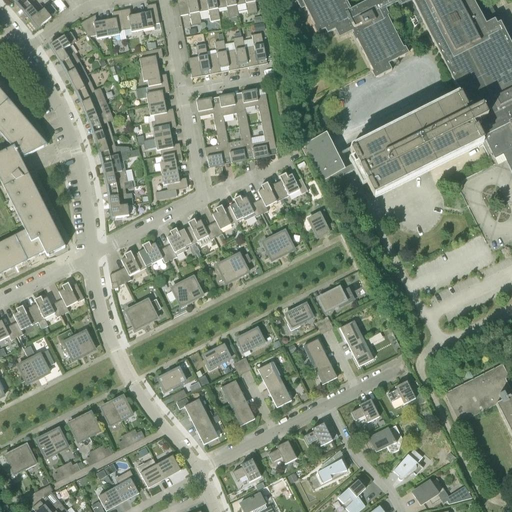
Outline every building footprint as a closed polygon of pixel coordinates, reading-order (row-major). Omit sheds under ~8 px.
[(31,20),(43,9),(37,1),(35,0),(27,0),(20,7),(24,12),(31,20)] [(201,24),(199,13),(196,0),(190,0),(188,0),(187,0),(176,0),(180,17),(190,15),(192,26),(201,24)] [(220,21),(218,10),(215,0),(196,0),(199,13),(209,12),(211,23),(220,21)] [(238,22),(237,17),(239,17),(237,6),(235,0),(215,0),(218,10),(227,8),(229,19),(231,19),(232,23),(238,22)] [(235,0),(237,6),(246,4),(248,15),(257,14),(254,0),(235,0)] [(369,0),(351,10),(347,2),(345,2),(343,0),(296,0),(301,9),(305,7),(314,26),(313,27),(317,34),(325,30),(327,34),(335,30),(339,39),(352,32),(353,33),(352,34),(355,41),(357,41),(373,72),(371,73),(375,80),(392,72),(390,68),(396,64),(395,61),(408,55),(405,48),(403,49),(387,17),(389,16),(386,10),(397,4),(399,8),(412,1),(456,87),(459,94),(350,149),(351,151),(350,151),(354,158),(349,160),(352,167),(345,171),(326,134),(301,147),(319,183),(322,182),(325,187),(354,172),(362,187),(367,184),(373,197),(374,196),(375,198),(429,172),(483,144),(482,143),(483,142),(482,139),(484,138),(495,159),(503,155),(508,165),(511,163),(511,47),(500,23),(497,25),(494,21),(498,19),(491,4),(478,11),(473,0),(369,0)] [(38,29),(42,26),(57,14),(50,5),(44,10),(43,9),(31,20),(38,29)] [(140,15),(143,31),(154,29),(154,25),(160,24),(156,5),(147,6),(148,13),(140,15)] [(132,33),(143,31),(140,15),(132,16),(130,10),(121,11),(125,31),(126,36),(132,35),(132,33)] [(119,32),(125,31),(121,11),(112,13),(114,20),(105,21),(108,38),(120,35),(119,32)] [(97,40),(108,38),(105,21),(97,23),(96,16),(92,18),(83,23),(81,25),(89,38),(96,36),(97,40)] [(56,56),(70,46),(77,42),(71,33),(50,46),(56,56)] [(189,44),(205,42),(203,33),(188,35),(189,44)] [(257,61),(266,60),(261,34),(252,36),(254,47),(245,49),(247,63),(248,69),(259,67),(257,61)] [(239,65),(247,63),(245,49),(243,38),(233,40),(235,51),(226,52),(228,67),(229,73),(240,71),(239,65)] [(220,68),(228,67),(226,52),(224,41),(215,43),(217,54),(208,56),(210,70),(211,76),(221,74),(220,68)] [(201,72),(210,70),(208,56),(205,45),(196,47),(198,58),(188,60),(192,80),(193,80),(203,78),(201,72)] [(64,69),(79,61),(76,56),(70,46),(56,56),(61,64),(64,69)] [(142,71),(158,68),(157,60),(163,59),(161,49),(142,53),(143,59),(140,60),(142,71)] [(72,83),(87,74),(82,66),(79,61),(64,69),(67,74),(72,83)] [(149,88),(168,84),(166,75),(160,77),(158,68),(142,71),(144,83),(147,82),(149,88)] [(79,98),(95,90),(92,86),(87,74),(72,83),(77,93),(79,98)] [(148,106),(165,103),(163,94),(170,93),(168,84),(149,88),(136,90),(137,99),(147,98),(148,106)] [(85,112),(106,102),(102,93),(100,89),(95,91),(95,90),(79,98),(82,104),(85,112)] [(28,175),(20,166),(16,161),(41,139),(0,90),(0,129),(15,147),(6,151),(3,149),(0,148),(0,176),(29,232),(0,246),(0,275),(45,253),(47,257),(65,248),(52,223),(28,175)] [(262,124),(271,122),(266,95),(257,97),(256,91),(242,94),(243,100),(248,127),(249,127),(245,109),(258,106),(262,124)] [(239,128),(248,127),(243,100),(234,101),(233,95),(219,98),(220,104),(225,131),(226,131),(223,117),(237,114),(239,128)] [(217,133),(225,131),(220,104),(212,105),(211,100),(196,103),(197,103),(199,118),(213,115),(217,133)] [(92,128),(108,123),(106,117),(102,107),(107,105),(106,102),(85,112),(90,123),(92,128)] [(155,122),(175,119),(173,110),(166,111),(165,103),(148,106),(151,117),(154,117),(155,122)] [(155,140),(171,137),(170,129),(176,128),(175,119),(155,122),(156,129),(153,129),(155,140)] [(268,151),(276,150),(271,122),(262,124),(264,136),(251,139),(249,127),(248,127),(253,154),(254,160),(269,157),(268,151)] [(97,146),(114,142),(110,128),(108,123),(92,128),(94,134),(97,146)] [(245,156),(253,154),(248,127),(239,128),(242,141),(228,144),(226,131),(225,131),(230,158),(232,164),(246,161),(245,156)] [(222,160),(230,158),(225,131),(217,133),(219,146),(205,148),(209,168),(208,168),(209,169),(223,166),(222,160)] [(162,157),(181,153),(180,145),(173,146),(171,137),(155,140),(157,152),(161,151),(162,157)] [(145,140),(146,150),(156,149),(154,139),(145,140)] [(119,158),(118,155),(124,154),(129,152),(128,148),(116,147),(114,142),(97,146),(100,154),(102,161),(119,158)] [(162,175),(178,172),(176,164),(183,162),(181,153),(162,157),(163,163),(159,164),(162,175)] [(105,175),(122,172),(120,161),(119,158),(102,161),(103,166),(105,175)] [(303,162),(296,166),(298,170),(306,166),(303,162)] [(132,181),(128,182),(126,172),(122,172),(105,175),(108,186),(109,193),(126,191),(125,189),(133,188),(132,181)] [(178,172),(162,175),(164,186),(167,186),(168,192),(188,188),(186,179),(179,180),(178,172)] [(289,196),(300,191),(296,183),(292,175),(287,178),(286,174),(279,178),(281,182),(276,184),(284,199),(289,197),(289,196)] [(302,180),(296,183),(300,191),(302,195),(308,192),(302,180)] [(277,203),(284,199),(276,184),(269,187),(267,184),(261,187),(263,190),(258,192),(262,200),(266,208),(276,203),(277,203)] [(111,207),(128,206),(126,195),(126,191),(109,193),(110,198),(111,207)] [(245,221),(255,216),(250,206),(246,198),(242,200),(240,197),(234,200),(236,204),(230,207),(237,223),(244,220),(245,221)] [(266,208),(262,200),(256,203),(262,215),(268,212),(266,208)] [(255,216),(256,218),(262,215),(256,203),(250,206),(255,216)] [(112,219),(137,216),(135,205),(128,206),(111,207),(112,219)] [(231,226),(237,223),(230,207),(224,210),(222,206),(215,210),(217,213),(212,215),(216,223),(220,231),(231,225),(231,226)] [(319,215),(308,220),(317,239),(329,233),(319,215)] [(198,242),(208,237),(205,229),(201,221),(196,223),(195,220),(188,223),(190,227),(184,230),(194,249),(196,248),(195,244),(198,242)] [(220,231),(216,223),(210,226),(217,238),(219,237),(222,235),(220,231)] [(205,229),(208,237),(211,241),(217,238),(210,226),(205,229)] [(191,250),(194,249),(184,230),(178,233),(176,229),(170,233),(171,236),(167,238),(171,246),(175,254),(185,248),(186,249),(189,247),(191,250)] [(274,237),(284,256),(294,251),(285,232),(274,237)] [(272,262),(284,256),(274,237),(262,243),(272,262)] [(153,265),(163,260),(159,251),(155,244),(151,246),(149,243),(143,246),(145,250),(138,253),(146,269),(153,265)] [(177,258),(175,254),(171,246),(165,249),(171,261),(177,258)] [(159,251),(163,260),(165,264),(171,261),(165,249),(159,251)] [(140,272),(146,269),(138,253),(133,256),(131,252),(124,256),(126,259),(121,261),(125,268),(129,277),(140,271),(140,272)] [(229,260),(239,279),(248,274),(244,265),(250,262),(247,256),(241,259),(239,255),(229,260)] [(226,285),(239,279),(229,260),(217,266),(226,285)] [(129,277),(125,268),(119,271),(126,284),(132,281),(129,277)] [(117,283),(118,288),(126,284),(119,271),(110,276),(111,284),(117,283)] [(182,284),(191,302),(203,297),(194,278),(182,284)] [(63,300),(67,308),(77,303),(84,300),(77,284),(70,288),(68,284),(62,287),(63,290),(59,293),(63,300)] [(181,308),(191,302),(182,284),(171,289),(181,308)] [(339,288),(319,299),(325,312),(346,302),(339,288)] [(55,314),(51,306),(47,298),(43,301),(41,297),(35,301),(36,305),(31,307),(38,323),(43,333),(48,331),(46,328),(48,327),(45,320),(44,319),(55,314)] [(63,300),(57,303),(63,315),(69,312),(67,308),(63,300)] [(157,320),(154,313),(160,310),(156,301),(150,304),(148,301),(137,307),(146,325),(157,320)] [(57,303),(51,306),(55,314),(57,318),(63,315),(57,303)] [(306,305),(285,316),(292,329),(313,319),(306,305)] [(17,323),(21,331),(32,326),(38,323),(31,307),(25,310),(23,307),(16,310),(18,313),(13,315),(17,323)] [(135,331),(146,325),(137,307),(126,312),(135,331)] [(327,318),(322,321),(327,332),(333,329),(327,318)] [(0,341),(9,337),(5,329),(2,321),(0,322),(0,341)] [(322,321),(317,324),(322,334),(327,332),(322,321)] [(350,349),(364,342),(354,322),(340,329),(350,349)] [(17,323),(11,326),(18,338),(24,335),(21,331),(17,323)] [(11,326),(5,329),(9,337),(12,341),(18,338),(11,326)] [(257,330),(236,340),(243,354),(264,343),(257,330)] [(74,338),(84,357),(95,351),(86,332),(74,338)] [(73,362),(84,357),(74,338),(64,343),(73,362)] [(312,366),(327,359),(318,340),(303,348),(312,366)] [(364,342),(350,349),(359,368),(374,360),(364,342)] [(224,347),(203,357),(210,370),(231,360),(224,347)] [(30,360),(39,379),(50,374),(40,355),(30,360)] [(327,359),(312,366),(322,386),(337,379),(327,359)] [(27,385),(39,379),(30,360),(18,366),(27,385)] [(245,360),(240,362),(245,373),(250,370),(245,360)] [(240,362),(234,365),(240,376),(245,373),(240,362)] [(267,389),(282,382),(272,363),(258,371),(267,389)] [(511,392),(505,380),(509,378),(502,365),(445,394),(460,424),(496,406),(511,437),(511,396),(510,398),(510,397),(511,395),(511,392)] [(165,393),(186,382),(179,369),(158,380),(165,393)] [(232,410),(246,403),(236,382),(221,389),(232,410)] [(282,382),(267,389),(277,409),(292,402),(282,382)] [(391,403),(400,399),(404,406),(415,400),(407,383),(395,388),(396,391),(387,396),(391,403)] [(183,392),(173,397),(176,402),(186,397),(183,392)] [(112,403),(121,421),(132,416),(123,397),(112,403)] [(194,427),(209,419),(199,400),(184,407),(194,427)] [(351,414),(355,422),(364,417),(368,424),(379,418),(371,401),(359,407),(360,409),(351,414)] [(110,427),(121,421),(112,403),(101,408),(110,427)] [(246,403),(232,410),(240,427),(255,420),(246,403)] [(80,419),(90,437),(100,432),(91,413),(80,419)] [(78,443),(90,437),(80,419),(69,425),(78,443)] [(209,419),(194,427),(204,446),(218,438),(209,419)] [(308,445),(317,441),(321,447),(332,442),(324,424),(312,430),(313,433),(304,437),(308,445)] [(388,431),(388,430),(369,440),(376,453),(387,448),(391,455),(399,451),(402,440),(396,427),(388,431)] [(46,436),(55,455),(68,448),(59,430),(46,436)] [(133,444),(144,439),(140,432),(137,434),(135,430),(128,433),(133,444)] [(121,450),(133,444),(128,433),(119,438),(121,441),(117,444),(121,450)] [(46,459),(55,455),(46,436),(37,441),(46,459)] [(272,463),(282,459),(285,465),(297,460),(288,442),(276,448),(278,451),(268,455),(272,463)] [(15,452),(24,470),(36,464),(27,446),(15,452)] [(100,460),(112,455),(108,448),(104,450),(103,446),(95,450),(100,460)] [(88,467),(100,460),(95,450),(87,454),(89,458),(85,460),(88,467)] [(403,481),(404,480),(404,481),(413,474),(416,477),(423,469),(417,464),(422,458),(414,451),(409,457),(408,456),(393,472),(399,477),(398,478),(398,479),(398,480),(399,481),(400,482),(401,482),(402,482),(403,481)] [(14,476),(24,470),(15,452),(4,457),(8,464),(6,465),(8,470),(10,469),(14,476)] [(157,465),(165,480),(181,471),(173,456),(157,465)] [(333,457),(324,465),(325,467),(335,461),(333,457)] [(233,473),(237,481),(246,477),(249,484),(261,478),(252,460),(241,466),(242,469),(233,473)] [(341,461),(317,473),(323,484),(347,472),(341,461)] [(69,476),(80,471),(76,464),(72,466),(70,462),(63,466),(69,476)] [(148,489),(165,480),(157,465),(140,474),(148,489)] [(56,483),(69,476),(63,466),(55,470),(57,474),(53,476),(56,483)] [(173,476),(177,483),(190,475),(186,468),(173,476)] [(114,488),(123,503),(139,494),(131,479),(130,480),(129,478),(132,476),(129,472),(115,480),(117,484),(118,484),(119,486),(114,488)] [(43,487),(49,484),(46,478),(40,481),(43,487)] [(430,482),(412,494),(421,507),(429,501),(432,505),(441,500),(438,495),(445,491),(437,479),(430,483),(430,482)] [(358,481),(338,499),(344,505),(342,506),(348,511),(359,511),(365,507),(358,497),(365,490),(358,481)] [(42,497),(51,492),(53,491),(50,486),(39,491),(42,497)] [(107,511),(123,503),(114,488),(98,497),(101,503),(99,504),(98,503),(91,507),(93,511),(107,511)] [(42,497),(39,491),(29,497),(31,502),(42,497)] [(55,511),(63,506),(51,492),(42,497),(31,502),(34,507),(32,509),(35,511),(55,511)] [(267,509),(260,495),(240,505),(243,511),(252,511),(273,511),(271,507),(267,509)]
